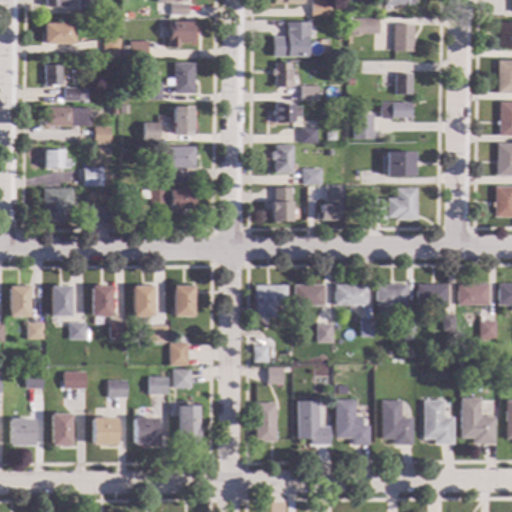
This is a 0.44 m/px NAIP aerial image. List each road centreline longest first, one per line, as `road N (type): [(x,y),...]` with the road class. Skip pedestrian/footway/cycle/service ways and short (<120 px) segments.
road 1 (residential): [(232,0),(224,511)]
road 2 (residential): [(511,482),(0,484)]
road 3 (residential): [(511,248),(0,250)]
road 4 (residential): [(6,0),(3,250)]
road 5 (residential): [(459,0),(455,249)]
